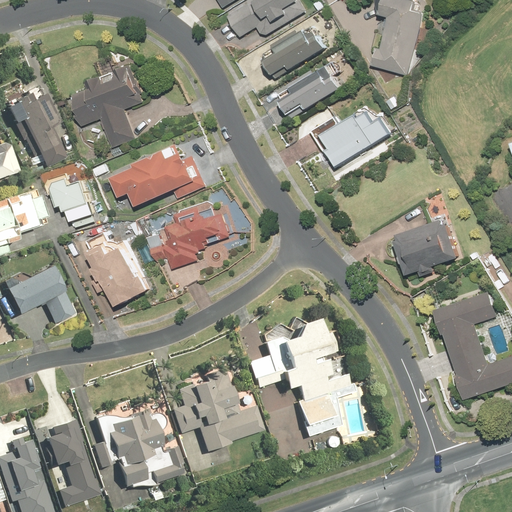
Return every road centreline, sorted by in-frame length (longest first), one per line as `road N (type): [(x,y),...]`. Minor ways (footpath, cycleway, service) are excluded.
road 1 (residential): [(0,374),(204,319),(306,242)]
road 2 (residential): [(306,242),(194,45),(138,7)]
road 3 (residential): [(444,473),(388,332),(306,242)]
road 4 (residential): [(138,7),(73,2),(0,21)]
